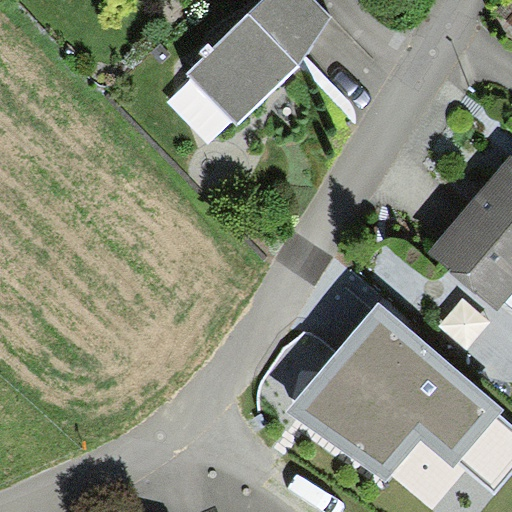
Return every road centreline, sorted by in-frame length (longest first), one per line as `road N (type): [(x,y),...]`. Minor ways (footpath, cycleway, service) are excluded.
road 1 (residential): [(461,0),(219,388),(187,420),(111,467),(7,511)]
road 2 (track): [(187,420),(297,511)]
